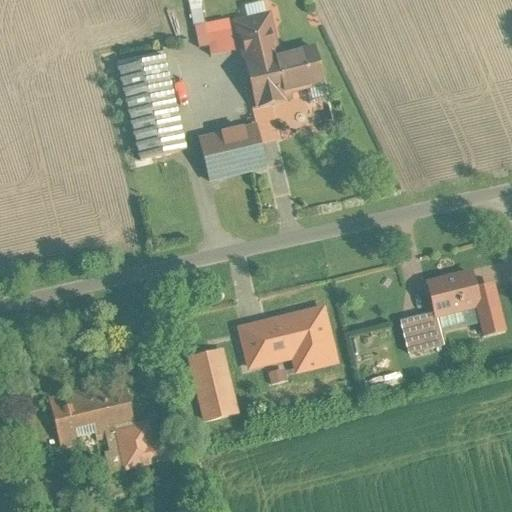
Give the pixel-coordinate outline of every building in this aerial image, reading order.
[(326,87),(316,49),(282,58),(270,13),(231,23),(238,50),(252,105),(257,104),(258,108),(280,102),(279,99),(326,87)] [(230,19),(195,27),(200,48),(211,45),(214,56),(238,50),(231,23),(230,19)] [(181,153),(162,59),(114,68),(133,163),(181,153)] [(258,123),(198,138),(209,184),(269,169),(258,123)] [(471,271),(423,282),(431,319),(474,309),(480,307),(476,289),(471,271)] [(482,340),(505,334),(494,285),(476,289),(480,307),(474,309),(482,340)] [(322,307),(236,329),(246,371),(290,360),(294,377),(336,366),(322,307)] [(399,326),(406,354),(438,347),(431,319),(399,326)] [(224,351),(187,360),(195,392),(232,383),(224,351)] [(127,379),(54,395),(67,448),(119,436),(118,430),(138,426),(127,379)] [(232,383),(195,392),(204,425),(240,416),(232,383)] [(119,436),(127,472),(182,461),(176,435),(156,439),(153,423),(138,426),(118,430),(119,436)]
